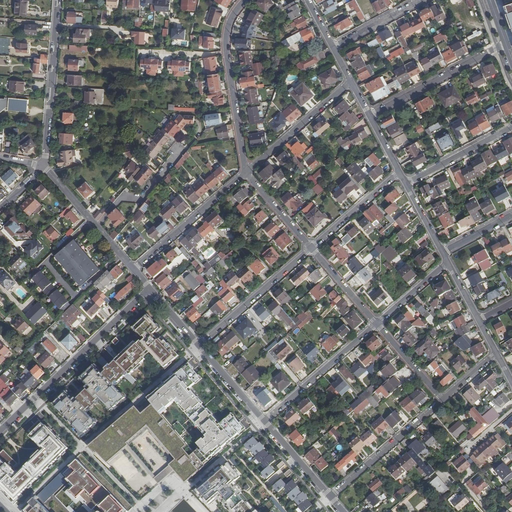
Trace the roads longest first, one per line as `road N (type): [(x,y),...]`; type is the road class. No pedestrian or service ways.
road 1 (residential): [(0,430),(150,289)]
road 2 (residential): [(245,172),(225,44),(230,17),(245,0)]
road 3 (residential): [(42,165),(58,0)]
road 4 (residential): [(505,43),(368,114)]
road 5 (residential): [(133,270),(245,172)]
road 6 (residential): [(263,420),(376,324)]
road 7 (residential): [(311,248),(199,345)]
road 8 (residential): [(442,399),(331,497)]
road 9 (residential): [(245,172),(350,82)]
road 10 (residential): [(405,183),(511,127)]
